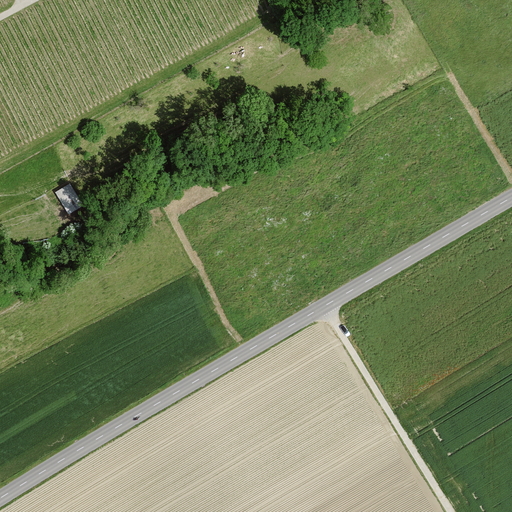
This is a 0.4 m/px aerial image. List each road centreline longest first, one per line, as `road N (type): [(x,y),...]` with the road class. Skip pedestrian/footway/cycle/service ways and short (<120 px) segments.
road 1 (secondary): [(0,498),(511,197)]
road 2 (track): [(325,305),(451,511)]
